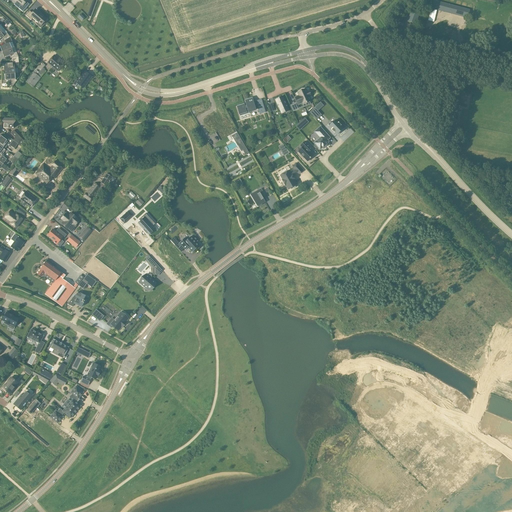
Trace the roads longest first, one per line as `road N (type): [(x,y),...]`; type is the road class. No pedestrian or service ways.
road 1 (residential): [(353,175),(200,281),(131,358)]
road 2 (residential): [(131,358),(80,448),(17,511)]
road 3 (tertiary): [(142,88),(177,92),(306,52)]
road 4 (tertiary): [(511,234),(411,126)]
road 5 (residential): [(131,358),(0,295)]
road 6 (residential): [(0,279),(85,167)]
road 7 (tertiary): [(142,88),(47,0)]
road 8 (tertiary): [(404,117),(352,55),(306,52)]
